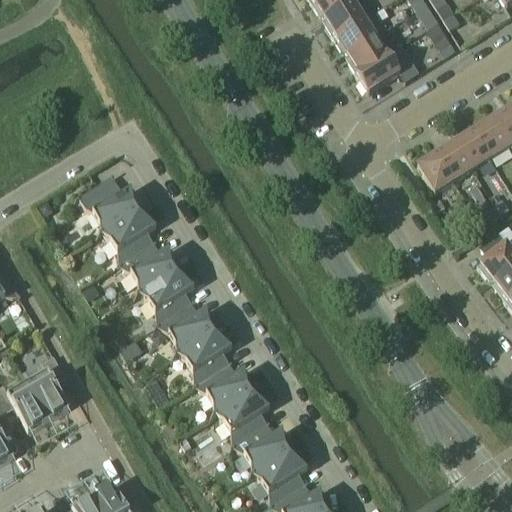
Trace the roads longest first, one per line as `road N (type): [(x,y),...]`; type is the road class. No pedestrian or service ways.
road 1 (residential): [(362,511),(129,137),(0,210)]
road 2 (tertiary): [(431,408),(172,0)]
road 3 (residential): [(511,365),(357,147)]
road 4 (residential): [(357,147),(511,54)]
road 5 (residential): [(357,147),(287,37)]
road 6 (residential): [(0,503),(107,441)]
